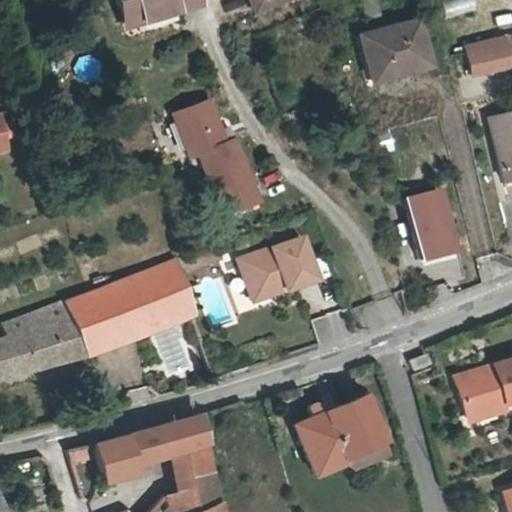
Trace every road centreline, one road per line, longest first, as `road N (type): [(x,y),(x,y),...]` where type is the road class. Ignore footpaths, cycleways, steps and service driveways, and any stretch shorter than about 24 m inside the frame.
road 1 (residential): [(0,448),(396,342)]
road 2 (residential): [(396,342),(360,237),(282,165),(230,92),(204,18)]
road 3 (residential): [(396,342),(511,293)]
